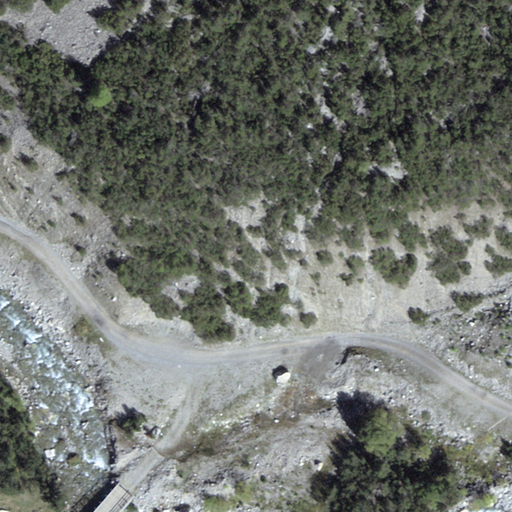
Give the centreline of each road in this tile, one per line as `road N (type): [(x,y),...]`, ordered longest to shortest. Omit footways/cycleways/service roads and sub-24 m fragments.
road 1 (track): [(511,410),(399,348),(346,340),(194,359),(124,342),(51,259),(0,223)]
road 2 (track): [(194,359),(197,403),(107,511)]
